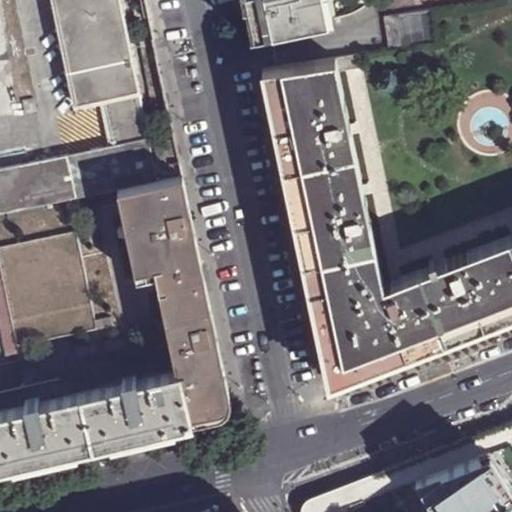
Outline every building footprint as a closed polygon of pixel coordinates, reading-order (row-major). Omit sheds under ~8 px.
[(54,0),(75,105),(101,100),(110,146),(60,156),(36,161),(0,168),(0,214),(122,189),(150,183),(168,170),(163,146),(150,150),(148,138),(138,93),(117,0),(54,0)] [(282,30),(327,22),(323,0),(249,0),(257,35),(282,30)] [(389,49),(390,51),(416,47),(437,44),(431,11),(384,17),(389,49)] [(511,234),(384,283),(335,58),(290,64),(263,68),(330,382),(511,312),(511,234)] [(185,176),(177,178),(212,347),(220,345),(185,176)] [(150,183),(122,189),(140,275),(160,272),(176,355),(212,347),(177,178),(150,183)] [(96,322),(77,231),(0,247),(0,263),(17,347),(111,327),(110,320),(96,322)] [(220,345),(212,347),(223,396),(187,404),(191,423),(214,417),(224,412),(227,409),(230,405),(231,401),(230,393),(220,345)] [(0,413),(0,468),(38,459),(145,434),(191,423),(187,404),(223,396),(212,347),(176,355),(179,371),(136,381),(135,378),(121,381),(123,385),(38,405),(37,400),(23,404),(23,409),(0,413)] [(511,511),(511,419),(477,433),(479,439),(450,450),(447,445),(310,497),(308,499),(306,500),(304,502),(303,504),(302,507),(302,511),(301,511),(511,511)] [(450,450),(479,439),(477,433),(447,445),(450,450)]
